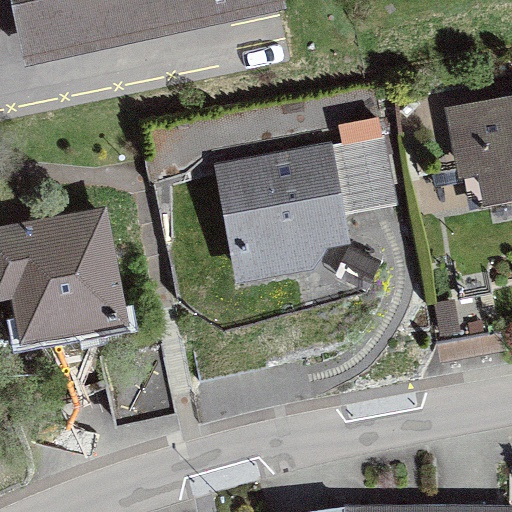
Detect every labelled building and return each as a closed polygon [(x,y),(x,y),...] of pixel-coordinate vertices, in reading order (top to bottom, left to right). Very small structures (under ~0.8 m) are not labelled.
[(29,44),(231,0),(0,0),(0,21),(23,17),(29,44)] [(463,168),(468,197),(511,188),(511,101),(473,109),(483,164),(463,168)] [(380,140),(223,170),(239,254),(280,246),(305,264),(322,239),(343,235),(338,209),(356,206),(352,181),(387,174),(380,140)] [(103,216),(68,223),(67,219),(0,231),(0,292),(14,290),(20,323),(56,316),(59,329),(122,317),(103,216)] [(425,282),(435,341),(498,329),(487,270),(455,276),(425,282)] [(162,342),(98,355),(112,417),(175,403),(162,342)]
